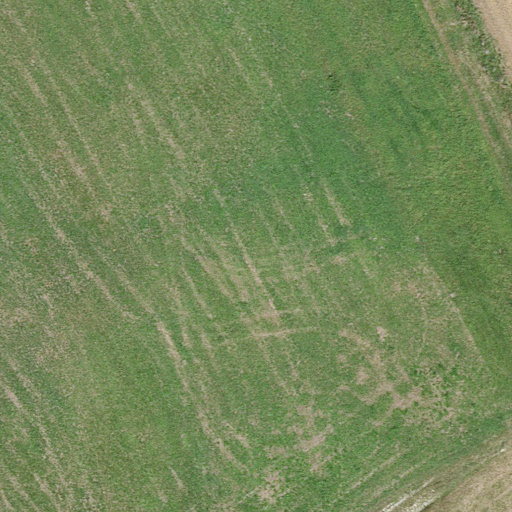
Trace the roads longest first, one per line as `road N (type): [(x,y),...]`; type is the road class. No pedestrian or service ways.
road 1 (track): [(430,0),(511,168)]
road 2 (track): [(402,511),(511,438)]
